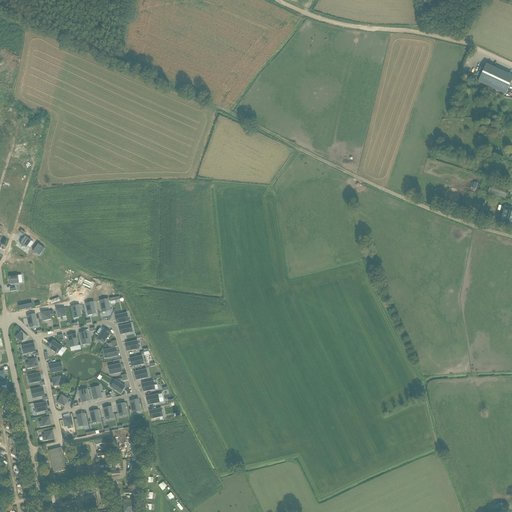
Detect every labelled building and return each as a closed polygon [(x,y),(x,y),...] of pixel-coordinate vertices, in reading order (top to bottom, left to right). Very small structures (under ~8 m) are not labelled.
[(511,76),(486,64),(478,82),(505,95),(511,80),(511,76)] [(0,115),(0,117),(5,125),(9,122),(4,113),(0,115)] [(10,125),(6,127),(5,125),(1,127),(6,137),(14,133),(10,125)] [(25,149),(21,141),(15,144),(19,152),(25,149)] [(17,161),(11,164),(15,171),(20,167),(17,161)] [(505,198),(507,192),(490,186),(488,192),(505,198)] [(15,215),(11,209),(9,210),(7,208),(4,210),(9,218),(15,215)] [(511,212),(503,210),(500,224),(511,226),(511,212)] [(25,236),(20,244),(22,245),(22,246),(24,247),(26,248),(28,246),(31,241),(25,236)] [(17,251),(11,254),(14,261),(21,258),(17,251)] [(26,260),(26,264),(24,264),(24,268),(27,268),(28,271),(33,271),(33,260),(26,260)] [(18,277),(9,277),(10,285),(19,284),(18,277)] [(108,299),(100,301),(102,312),(106,312),(106,308),(110,308),(108,299)] [(94,302),(85,304),(88,316),(92,315),(92,312),(95,311),(94,302)] [(79,305),(71,307),(73,319),(78,318),(77,315),(81,314),(79,305)] [(64,308),(56,310),(58,318),(66,316),(64,308)] [(49,312),(41,313),(43,321),(51,320),(50,316),(49,312)] [(124,314),(115,316),(117,324),(129,322),(128,318),(125,319),(124,314)] [(35,315),(27,316),(29,328),(34,327),(33,324),(37,323),(35,315)] [(131,324),(119,327),(121,335),(129,333),(128,329),(131,328),(131,324)] [(103,329),(97,339),(101,341),(102,338),(106,341),(110,334),(103,329)] [(16,338),(22,343),(27,337),(21,331),(16,338)] [(88,332),(80,334),(82,345),(87,344),(86,341),(90,340),(88,332)] [(76,334),(68,336),(70,348),(74,347),(74,344),(78,343),(76,334)] [(53,340),(48,348),(57,354),(60,351),(57,349),(60,345),(53,340)] [(137,341),(125,344),(127,352),(135,350),(134,346),(138,345),(137,341)] [(33,343),(22,346),(23,351),(26,350),(27,354),(35,352),(33,343)] [(116,348),(104,351),(105,355),(108,354),(109,358),(117,356),(116,348)] [(142,357),(130,359),(132,367),(140,365),(140,361),(143,360),(142,357)] [(29,363),(26,363),(27,369),(30,368),(38,367),(37,359),(29,360),(29,363)] [(58,363),(49,365),(51,374),(63,371),(62,367),(58,368),(58,363)] [(120,365),(109,367),(110,371),(113,371),(114,374),(122,373),(120,365)] [(146,370),(135,373),(136,381),(145,379),(144,375),(147,374),(146,370)] [(40,373),(28,375),(29,380),(32,379),(33,384),(37,383),(42,382),(40,373)] [(60,377),(52,379),(54,387),(62,385),(61,383),(65,382),(63,377),(60,377)] [(115,381),(113,385),(116,386),(114,390),(121,394),(125,387),(115,381)] [(153,382),(142,384),(144,393),(152,391),(151,386),(154,386),(153,382)] [(96,391),(92,392),(94,400),(102,399),(99,387),(95,388),(96,391)] [(43,388),(31,390),(32,394),(35,394),(36,398),(40,397),(45,397),(43,388)] [(84,394),(80,395),(82,403),(90,401),(87,390),(83,391),(84,394)] [(61,395),(57,403),(65,407),(69,400),(61,395)] [(158,395),(147,397),(148,406),(157,404),(156,399),(159,399),(158,395)] [(139,400),(130,401),(133,413),(137,412),(136,409),(140,408),(139,400)] [(46,403),(34,405),(35,409),(38,409),(39,413),(43,412),(47,411),(46,403)] [(125,403),(117,405),(119,416),(124,416),(123,412),(127,412),(125,403)] [(112,407),(103,408),(106,420),(110,419),(110,416),(113,415),(112,407)] [(161,409),(149,411),(151,419),(160,418),(159,413),(162,413),(161,409)] [(98,410),(90,412),(92,424),(97,423),(96,419),(100,419),(98,410)] [(85,414),(76,415),(79,427),(83,426),(83,423),(86,422),(85,414)] [(42,421),(39,422),(40,427),(43,427),(51,425),(49,418),(42,419),(42,421)] [(73,425),(71,418),(70,418),(64,419),(63,419),(65,427),(67,426),(68,430),(73,429),(73,425)] [(13,433),(16,427),(9,422),(6,425),(11,428),(10,430),(13,433)] [(45,435),(42,436),(43,441),(46,441),(55,439),(53,431),(45,433),(45,435)] [(108,439),(96,440),(97,448),(109,447),(108,439)] [(141,442),(130,442),(132,462),(142,461),(141,442)] [(83,445),(73,447),(75,458),(79,458),(78,454),(85,453),(83,445)] [(48,451),(53,473),(66,470),(61,448),(48,451)] [(11,456),(15,458),(14,460),(19,463),(22,457),(13,451),(11,456)] [(139,463),(131,463),(131,470),(139,470),(139,473),(142,472),(141,469),(139,469),(139,463)] [(10,493),(13,490),(5,485),(0,492),(0,496),(1,498),(7,491),(10,493)] [(89,485),(78,488),(79,494),(80,496),(84,495),(83,492),(90,490),(89,485)] [(74,490),(63,492),(63,497),(70,495),(72,499),(76,498),(74,490)] [(57,495),(57,492),(50,494),(52,504),(59,503),(58,498),(59,498),(59,494),(57,495)] [(91,511),(98,511),(95,499),(91,500),(92,507),(88,508),(88,511),(91,511)] [(135,502),(123,504),(124,511),(129,511),(136,511),(135,502)]
